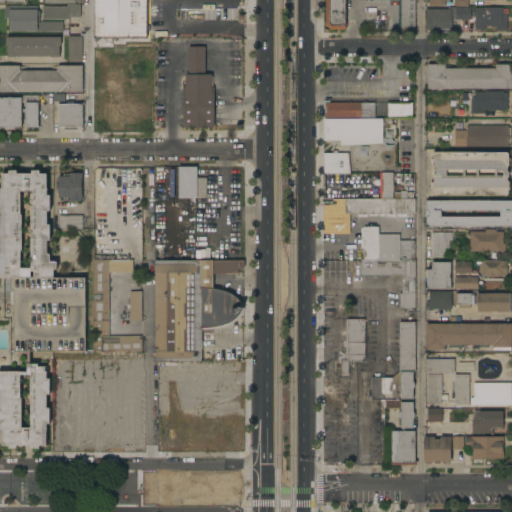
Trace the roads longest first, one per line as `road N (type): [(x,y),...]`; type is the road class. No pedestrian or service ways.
road 1 (primary): [(303,489),(304,0)]
road 2 (primary): [(266,0),(260,465)]
road 3 (residential): [(0,151),(267,150)]
road 4 (residential): [(260,465),(0,465)]
road 5 (residential): [(303,489),(511,489)]
road 6 (residential): [(304,49),(511,49)]
